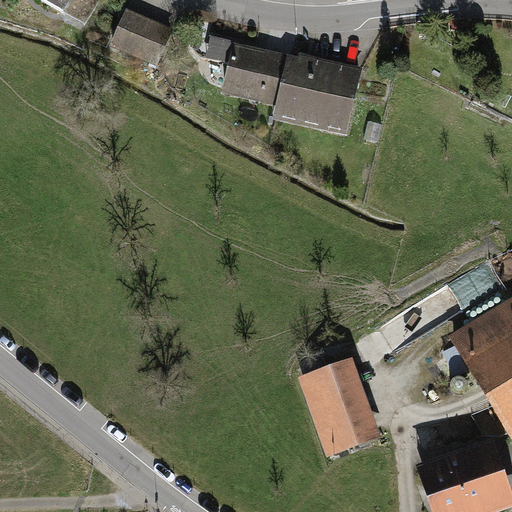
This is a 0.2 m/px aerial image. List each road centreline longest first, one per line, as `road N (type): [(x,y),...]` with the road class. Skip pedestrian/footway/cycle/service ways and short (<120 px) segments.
road 1 (residential): [(202,0),(285,18),(510,3)]
road 2 (residential): [(188,511),(0,363)]
road 3 (unknown): [(410,511),(400,425),(409,413),(472,403),(488,415)]
road 4 (track): [(163,494),(0,504)]
